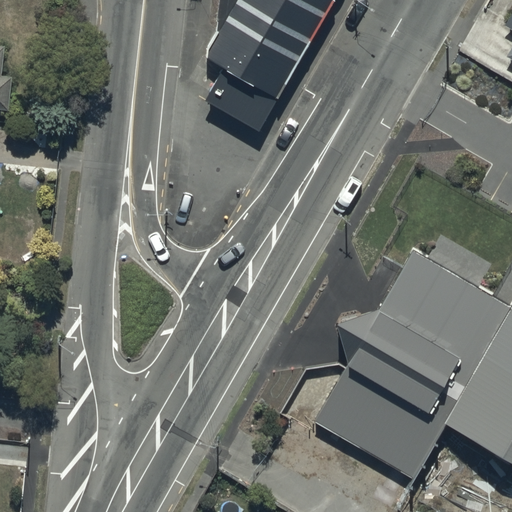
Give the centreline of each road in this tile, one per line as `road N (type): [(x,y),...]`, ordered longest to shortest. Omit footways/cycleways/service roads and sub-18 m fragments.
road 1 (tertiary): [(102,511),(113,442),(95,280),(111,135),(138,51)]
road 2 (secondary): [(411,0),(235,306)]
road 3 (tertiary): [(138,51),(148,233),(164,258),(235,306)]
road 4 (secondary): [(235,306),(119,511)]
